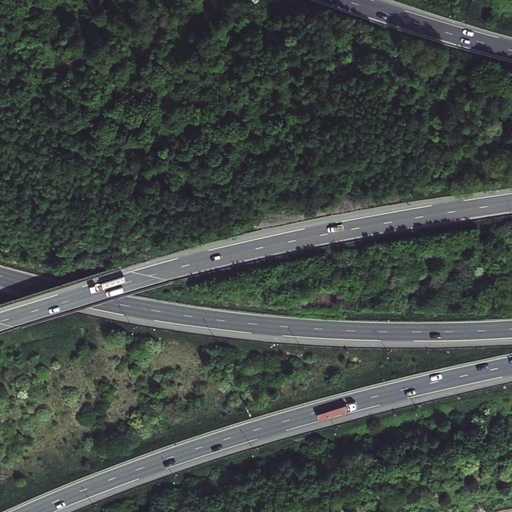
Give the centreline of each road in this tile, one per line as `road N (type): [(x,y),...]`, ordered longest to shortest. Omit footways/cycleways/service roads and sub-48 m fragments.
road 1 (motorway): [(511,202),(191,263),(0,321)]
road 2 (motorway): [(0,276),(129,308),(284,328),(511,329)]
road 3 (motorway): [(32,511),(234,436),(511,366)]
road 4 (motorway): [(511,50),(347,0)]
